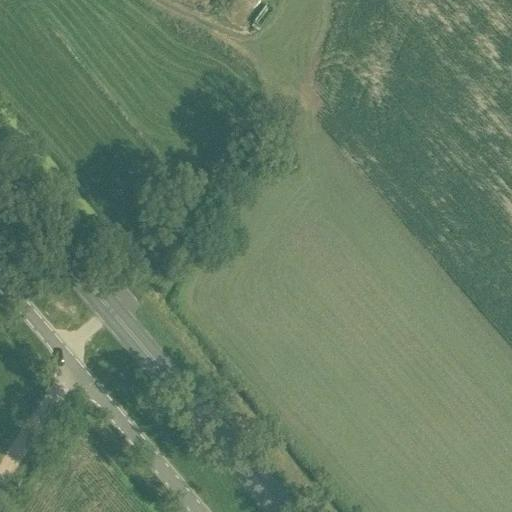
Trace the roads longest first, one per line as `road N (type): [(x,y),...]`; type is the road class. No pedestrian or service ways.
road 1 (primary): [(281,511),(118,321)]
road 2 (primary): [(118,321),(0,184)]
road 3 (unclassified): [(186,511),(74,382)]
road 4 (track): [(74,382),(0,496)]
